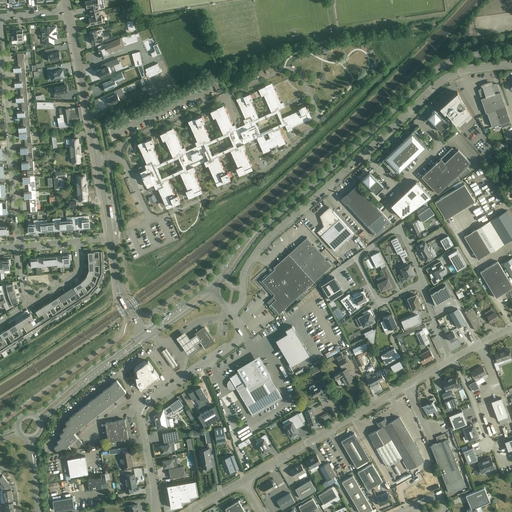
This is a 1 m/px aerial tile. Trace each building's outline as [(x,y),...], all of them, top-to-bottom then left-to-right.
[(103,0),(92,0),(86,1),(87,8),(89,8),(90,13),(100,11),(99,9),(105,8),(103,0)] [(101,16),(100,12),(100,11),(90,13),(91,18),(89,18),(91,25),(102,22),(102,23),(103,23),(101,16)] [(134,20),(127,22),(129,31),(136,30),(134,20)] [(41,28),(42,36),(42,40),(44,40),(45,45),(54,44),(54,39),(57,39),(56,30),(57,30),(57,27),(53,27),(41,28)] [(24,43),(23,32),(23,30),(17,30),(17,31),(11,32),(12,41),(18,40),(18,43),(24,43)] [(102,30),(90,32),(91,40),(92,44),(103,42),(103,41),(110,38),(109,34),(109,33),(102,34),(102,30)] [(125,36),(122,37),(125,46),(138,41),(136,37),(139,36),(138,33),(135,34),(125,37),(125,36)] [(105,44),(98,47),(99,50),(98,50),(102,59),(107,57),(106,54),(109,53),(126,46),(125,46),(122,37),(120,38),(105,44)] [(157,44),(153,46),(157,55),(161,54),(157,44)] [(55,48),(45,50),(46,55),(47,61),(49,61),(53,60),(53,61),(57,60),(57,59),(61,58),(59,51),(56,52),(55,48)] [(13,67),(14,73),(19,72),(25,72),(24,53),(17,54),(18,67),(13,67)] [(102,69),(98,71),(101,78),(113,73),(110,67),(118,64),(116,58),(103,64),(104,67),(102,68),(102,69)] [(158,63),(145,69),(149,78),(162,72),(158,63)] [(56,66),(47,68),(48,74),(51,73),(52,79),(65,77),(63,69),(56,70),(56,66)] [(27,87),(25,72),(19,72),(20,82),(15,82),(15,88),(20,87),(27,87)] [(111,80),(103,84),(106,91),(117,86),(115,82),(118,81),(120,80),(120,79),(124,77),(122,74),(111,79),(111,80)] [(216,90),(221,88),(215,76),(211,78),(216,90)] [(486,113),(488,113),(496,110),(501,124),(502,128),(511,124),(500,92),(497,83),(493,84),(493,83),(491,84),(489,84),(486,85),(486,84),(482,84),(482,87),(482,88),(478,90),(481,98),(481,99),(486,113)] [(66,85),(53,88),(55,99),(63,97),(62,93),(68,92),(67,90),(68,90),(67,86),(67,87),(66,85)] [(281,103),(273,86),(266,89),(265,86),(259,90),(262,96),(264,95),(272,113),(279,110),(285,107),(283,102),(281,103)] [(28,102),(27,87),(20,87),(21,97),(16,97),(16,103),(21,102),(28,102)] [(120,101),(118,96),(124,94),(121,88),(114,91),(116,94),(107,98),(109,101),(109,102),(109,104),(110,105),(111,105),(120,101)] [(457,92),(444,104),(444,105),(442,108),(459,127),(465,122),(465,121),(466,121),(467,122),(472,118),(457,92)] [(253,100),(250,94),(250,93),(243,96),(244,99),(238,102),(246,119),(243,120),(245,124),(259,118),(251,101),(253,100)] [(29,117),(28,102),(21,102),(22,112),(17,112),(18,118),(23,117),(29,117)] [(309,120),(306,113),(308,112),(305,105),(299,108),(300,111),(282,118),(285,125),(288,132),(293,130),(292,128),(309,120)] [(83,120),(81,107),(78,107),(77,107),(75,108),(75,109),(70,110),(69,109),(63,110),(63,108),(59,109),(61,118),(58,118),(59,128),(72,126),(71,121),(83,120)] [(225,107),(218,110),(217,108),(210,111),(214,118),(216,117),(223,134),(237,128),(235,124),(233,125),(225,107)] [(160,163),(147,169),(140,172),(147,187),(154,184),(167,178),(180,172),(194,166),(204,162),(218,156),(230,150),(244,144),(257,138),(279,128),(285,125),(282,118),(279,110),(272,113),(259,118),(245,124),(237,128),(223,134),(211,140),(197,146),(187,151),(173,157),(160,163)] [(449,125),(437,113),(435,110),(427,117),(441,132),(449,125)] [(501,124),(496,110),(488,113),(493,126),(492,127),(494,126),(495,127),(499,126),(498,125),(501,124)] [(205,122),(202,115),(195,118),(196,120),(190,123),(197,141),(195,142),(197,146),(211,140),(203,123),(205,122)] [(31,132),(29,117),(23,117),(23,127),(18,127),(19,132),(31,132)] [(279,146),(286,143),(279,128),(257,138),(264,153),(270,150),(269,148),(271,147),(278,144),(279,146)] [(429,144),(424,139),(415,129),(403,140),(404,141),(400,145),(398,146),(395,150),(394,149),(382,160),(396,175),(429,144)] [(174,130),(168,133),(167,131),(160,134),(163,141),(165,140),(173,157),(187,151),(185,147),(182,148),(174,130)] [(32,146),(31,132),(19,132),(19,138),(24,138),(25,147),(32,146)] [(80,144),(79,144),(78,138),(70,139),(71,147),(70,147),(70,151),(80,151),(80,144)] [(155,144),(152,138),(145,141),(146,143),(139,146),(147,163),(145,164),(147,169),(160,163),(152,145),(155,144)] [(245,170),(251,167),(252,167),(244,149),(246,148),(244,144),(230,150),(238,167),(236,168),(239,175),(246,172),(245,170)] [(33,161),(32,146),(25,147),(20,147),(21,153),(26,153),(26,162),(33,161)] [(436,163),(422,177),(438,194),(447,185),(449,186),(471,172),(467,167),(471,164),(459,150),(456,153),(452,148),(437,162),(437,161),(435,163),(436,163)] [(81,162),(80,157),(81,157),(80,151),(70,151),(70,155),(71,155),(72,159),(70,159),(69,159),(69,160),(69,162),(70,163),(71,163),(72,163),(81,162)] [(225,173),(218,156),(204,162),(206,166),(208,165),(216,183),(223,180),(224,182),(231,179),(228,172),(225,173)] [(34,176),(33,161),(26,162),(21,162),(22,168),(27,167),(28,177),(34,176)] [(195,192),(201,189),(193,172),(195,171),(194,166),(180,172),(188,190),(186,191),(189,197),(196,194),(195,192)] [(384,187),(375,178),(369,172),(362,179),(376,194),(384,187)] [(36,191),(34,176),(28,177),(23,177),(23,183),(28,182),(29,192),(36,191)] [(87,188),(87,184),(87,181),(86,181),(85,176),(77,177),(77,185),(77,189),(87,188)] [(175,196),(167,178),(154,184),(156,189),(158,188),(166,205),(172,202),(173,204),(180,201),(177,195),(175,196)] [(402,217),(431,197),(417,182),(417,181),(390,206),(391,207),(391,206),(402,217)] [(446,219),(475,201),(464,184),(435,202),(446,219)] [(383,213),(357,185),(342,199),(368,227),(383,213)] [(88,194),(87,188),(77,189),(77,193),(78,193),(79,201),(87,200),(87,194),(88,194)] [(37,211),(36,191),(29,192),(24,192),(25,198),(30,197),(31,212),(37,211)] [(418,224),(423,222),(435,214),(429,206),(418,214),(421,219),(417,221),(417,220),(408,224),(410,229),(411,229),(413,235),(417,233),(417,234),(421,233),(420,232),(421,231),(418,224)] [(354,234),(333,211),(330,207),(320,216),(328,230),(321,236),(335,251),(354,234)] [(511,218),(507,211),(490,221),(465,236),(479,259),(511,239),(511,218)] [(376,236),(391,223),(383,213),(368,227),(376,236)] [(79,216),(76,217),(77,229),(80,229),(83,229),(90,229),(91,229),(91,228),(92,228),(92,227),(93,227),(93,226),(93,225),(92,225),(92,224),(91,224),(91,223),(90,223),(89,223),(89,219),(89,216),(83,216),(79,216)] [(77,229),(76,217),(71,217),(72,220),(66,221),(67,231),(74,230),(74,229),(77,229)] [(58,231),(57,218),(53,219),(53,222),(48,222),(48,232),(55,232),(55,231),(58,231)] [(67,231),(66,221),(61,221),(61,218),(57,218),(58,231),(61,230),(61,231),(67,231)] [(39,232),(38,221),(38,220),(34,220),(34,224),(28,224),(29,228),(27,228),(28,234),(36,233),(39,232)] [(48,232),(48,222),(47,220),(38,221),(39,232),(42,232),(42,233),(48,232)] [(9,236),(8,230),(7,230),(6,226),(0,226),(0,235),(0,236),(1,236),(9,236)] [(448,236),(439,241),(445,251),(454,246),(448,236)] [(276,300),(269,306),(271,305),(279,314),(314,282),(332,265),(328,260),(325,260),(325,258),(314,245),(312,245),(312,243),(307,237),(289,254),(274,268),(275,269),(262,281),(275,295),(273,297),(276,300)] [(405,265),(400,267),(401,269),(399,270),(403,276),(399,277),(402,283),(414,277),(413,275),(415,274),(413,270),(412,267),(412,268),(410,264),(408,265),(407,263),(406,264),(403,258),(407,256),(405,250),(403,251),(397,238),(391,241),(398,255),(399,254),(405,265)] [(422,256),(426,262),(434,257),(431,252),(430,252),(427,248),(428,247),(425,242),(417,247),(420,252),(421,252),(423,256),(422,256)] [(457,249),(448,255),(457,271),(466,266),(457,249)] [(95,258),(94,252),(88,253),(89,262),(104,261),(104,251),(98,252),(99,258),(95,258)] [(376,267),(380,266),(385,263),(379,252),(371,256),(376,267)] [(63,256),(60,256),(61,267),(64,267),(64,265),(70,264),(70,260),(72,260),(71,254),(63,255),(63,256)] [(61,267),(60,256),(57,256),(57,255),(50,256),(51,266),(57,265),(58,268),(61,267)] [(51,266),(50,256),(44,256),(44,257),(41,258),(42,270),(46,270),(46,266),(51,266)] [(42,270),(41,258),(38,258),(38,257),(29,258),(30,263),(32,263),(32,267),(39,267),(39,269),(37,269),(37,275),(42,274),(42,270)] [(511,257),(503,263),(511,277),(511,257)] [(0,261),(0,265),(1,273),(5,273),(5,270),(10,269),(9,265),(11,265),(10,259),(2,260),(3,261),(0,261)] [(104,261),(89,262),(89,270),(104,274),(104,261)] [(441,261),(428,269),(430,272),(429,273),(433,279),(432,280),(434,284),(438,282),(438,281),(442,278),(439,273),(445,269),(441,261)] [(511,288),(511,284),(498,261),(480,272),(496,298),(509,290),(511,288)] [(397,287),(386,266),(382,269),(385,275),(383,276),(385,280),(378,283),(379,285),(378,286),(380,290),(381,289),(381,291),(387,288),(388,290),(391,288),(392,290),(397,287)] [(104,274),(89,270),(86,277),(99,286),(104,274)] [(99,286),(86,277),(81,283),(91,296),(99,286)] [(334,277),(321,285),(331,301),(344,293),(334,277)] [(91,296),(81,283),(74,287),(77,292),(81,289),(84,294),(80,297),(83,301),(91,296)] [(3,294),(15,290),(14,286),(13,286),(13,284),(2,285),(3,294)] [(445,285),(431,293),(435,306),(452,296),(445,285)] [(77,292),(74,287),(66,292),(69,297),(74,294),(76,298),(72,301),(75,306),(83,301),(80,297),(77,292)] [(15,290),(3,294),(5,300),(6,301),(17,296),(15,292),(15,293),(14,290),(15,290)] [(358,293),(358,292),(352,295),(354,298),(353,299),(349,294),(343,298),(349,306),(347,307),(349,310),(349,311),(350,311),(351,313),(349,314),(350,314),(360,307),(359,306),(369,301),(367,297),(366,297),(364,295),(366,294),(364,291),(358,293)] [(464,296),(462,291),(457,294),(460,301),(466,298),(471,295),(470,293),(464,296)] [(72,301),(69,297),(66,292),(58,297),(62,302),(66,299),(69,303),(64,306),(67,311),(75,306),(72,301)] [(416,295),(408,298),(415,315),(401,321),(405,329),(421,322),(418,314),(416,309),(421,307),(416,295)] [(17,296),(6,301),(5,300),(2,301),(3,304),(6,302),(9,308),(19,302),(18,298),(17,299),(16,297),(17,296)] [(64,306),(62,302),(58,297),(50,302),(54,307),(59,304),(62,309),(57,312),(59,316),(67,311),(64,306)] [(59,316),(57,312),(54,307),(50,302),(42,307),(46,312),(50,310),(54,317),(50,319),(52,321),(59,316)] [(52,321),(50,319),(46,312),(42,307),(36,311),(39,316),(42,314),(45,318),(39,322),(42,327),(52,321)] [(475,330),(483,326),(472,307),(465,312),(465,313),(475,330),(474,330),(475,330)] [(359,317),(355,319),(360,328),(363,326),(370,323),(370,324),(375,322),(374,321),(372,316),(371,315),(374,313),(371,308),(362,312),(364,315),(359,317)] [(457,309),(450,313),(458,328),(466,323),(457,309)] [(495,312),(492,313),(487,316),(491,323),(499,318),(495,312)] [(30,314),(24,319),(33,333),(42,327),(39,322),(33,326),(31,322),(34,320),(30,314)] [(384,321),(381,322),(384,331),(397,325),(392,314),(383,318),(384,321)] [(33,333),(24,319),(16,324),(19,329),(23,326),(28,333),(24,336),(25,338),(33,333)] [(24,336),(19,329),(16,324),(8,329),(12,334),(17,331),(20,335),(15,338),(17,343),(25,338),(24,336)] [(401,337),(426,327),(425,324),(396,336),(397,338),(401,337)] [(310,355),(292,326),(285,330),(287,333),(276,340),(291,366),(310,355)] [(451,342),(457,338),(452,330),(449,332),(446,326),(443,328),(451,342)] [(214,342),(214,341),(213,340),(204,328),(195,334),(204,346),(205,348),(214,342)] [(15,338),(12,334),(8,329),(0,334),(4,339),(8,336),(12,343),(8,346),(10,348),(17,343),(15,338)] [(186,329),(177,335),(189,352),(198,346),(196,343),(203,339),(198,331),(191,336),(186,329)] [(373,330),(365,334),(367,337),(372,348),(374,347),(376,329),(373,330)] [(423,329),(415,333),(422,346),(430,343),(423,329)] [(10,348),(8,346),(4,339),(0,334),(0,333),(0,341),(3,345),(0,346),(0,350),(2,353),(10,348)] [(365,344),(353,350),(355,355),(368,349),(365,344)] [(394,348),(381,356),(386,365),(399,357),(394,348)] [(494,354),(497,362),(511,357),(508,349),(494,354)] [(422,362),(423,364),(434,358),(430,350),(418,356),(419,358),(418,359),(417,360),(419,363),(420,363),(422,362)] [(167,351),(162,353),(171,371),(176,368),(167,351)] [(345,384),(353,380),(350,375),(349,375),(348,373),(349,372),(347,369),(346,369),(345,366),(347,365),(342,355),(337,358),(342,368),(343,370),(334,376),(336,381),(342,378),(345,384)] [(359,362),(363,369),(366,368),(362,361),(360,356),(359,355),(356,356),(359,362)] [(159,376),(148,361),(147,359),(136,366),(135,368),(134,370),(135,376),(133,377),(136,377),(137,383),(142,389),(147,385),(159,376)] [(282,398),(269,375),(267,373),(263,375),(254,360),(229,378),(230,377),(231,380),(230,381),(228,383),(228,384),(228,385),(228,386),(229,386),(229,387),(230,388),(231,388),(232,389),(233,389),(234,389),(234,388),(235,388),(236,387),(253,416),(282,398)] [(399,360),(387,367),(392,376),(404,369),(399,360)] [(473,376),(476,381),(483,377),(484,379),(488,377),(487,375),(486,373),(482,366),(471,372),(472,375),(472,376),(473,376)] [(380,382),(385,379),(380,372),(375,374),(373,371),(374,370),(372,367),(368,369),(370,373),(372,377),(374,377),(375,379),(377,378),(380,382)] [(372,386),(380,382),(377,378),(375,379),(374,377),(372,377),(370,373),(366,375),(368,378),(367,378),(372,386)] [(450,379),(442,382),(446,393),(442,394),(448,408),(458,404),(452,390),(452,391),(451,388),(459,385),(455,376),(450,378),(450,379)] [(60,435),(63,438),(58,442),(57,441),(59,443),(54,447),(57,451),(71,449),(78,448),(85,446),(78,438),(74,433),(79,429),(83,426),(88,422),(93,418),(98,415),(103,411),(107,407),(112,404),(117,400),(121,396),(126,392),(117,380),(112,384),(108,388),(102,392),(93,399),(88,403),(84,406),(79,410),(70,418),(70,419),(66,423),(68,426),(64,429),(63,429),(65,431),(60,435)] [(473,392),(480,388),(478,384),(476,381),(469,385),(473,392)] [(323,396),(324,396),(328,394),(325,388),(325,389),(324,387),(323,386),(322,385),(321,385),(320,386),(317,387),(316,385),(314,384),(310,387),(310,388),(311,390),(310,391),(311,392),(310,392),(309,394),(310,395),(312,396),(313,395),(314,397),(321,393),(323,396)] [(201,387),(189,394),(193,401),(195,400),(199,406),(198,407),(200,411),(208,407),(206,403),(209,401),(201,387)] [(434,397),(429,400),(430,403),(423,407),(427,415),(434,411),(438,417),(443,415),(437,405),(435,403),(437,402),(434,397)] [(491,402),(498,420),(508,416),(501,398),(491,402)] [(179,399),(155,416),(157,428),(174,425),(172,418),(169,419),(168,419),(166,417),(173,412),(175,413),(185,406),(179,399)] [(215,405),(198,415),(205,426),(220,417),(215,405)] [(305,411),(310,425),(317,422),(312,409),(305,411)] [(190,410),(187,411),(192,421),(195,419),(190,410)] [(467,424),(462,410),(449,416),(454,429),(467,424)] [(296,428),(304,423),(298,413),(294,416),(295,418),(291,420),(292,421),(285,425),(291,436),(292,436),(293,436),(297,434),(297,433),(298,432),(297,429),(296,428)] [(402,457),(409,469),(425,460),(409,434),(400,417),(388,424),(386,419),(377,424),(380,429),(369,435),(386,465),(402,457)] [(125,420),(115,421),(105,423),(109,441),(128,438),(125,420)] [(478,437),(473,424),(462,429),(465,436),(468,436),(469,440),(478,437)] [(223,427),(214,428),(217,443),(226,442),(223,427)] [(162,433),(164,441),(165,445),(163,445),(160,446),(162,453),(167,452),(168,453),(175,451),(173,442),(179,441),(177,431),(171,432),(162,433)] [(354,433),(347,437),(341,441),(356,467),(370,460),(354,433)] [(267,443),(270,442),(266,434),(262,436),(264,439),(257,443),(259,445),(258,446),(260,450),(261,450),(263,452),(264,452),(264,453),(270,450),(269,449),(270,449),(267,443)] [(438,442),(431,446),(445,483),(462,477),(447,439),(446,439),(444,434),(437,437),(438,442)] [(473,447),(463,451),(468,464),(478,460),(473,447)] [(209,449),(199,451),(202,469),(213,467),(209,449)] [(121,451),(124,468),(133,466),(130,450),(121,451)] [(233,455),(221,459),(227,474),(227,473),(226,471),(238,467),(239,469),(233,455)] [(321,463),(317,455),(314,457),(306,461),(310,469),(311,471),(313,471),(315,470),(315,469),(314,467),(321,463)] [(67,459),(60,460),(64,478),(71,477),(89,474),(88,470),(95,468),(93,459),(86,460),(86,456),(67,459)] [(178,467),(176,457),(169,459),(163,460),(164,468),(168,467),(169,467),(170,469),(169,469),(170,479),(186,476),(184,466),(178,467)] [(484,469),(485,471),(490,469),(491,470),(496,468),(495,464),(493,465),(490,457),(481,460),(482,462),(478,463),(481,470),(484,469)] [(328,463),(323,466),(320,468),(327,481),(336,476),(328,463)] [(301,464),(290,470),(295,478),(305,472),(301,464)] [(358,472),(368,490),(383,481),(372,464),(358,472)] [(135,474),(125,476),(127,488),(125,489),(126,493),(134,492),(133,488),(137,487),(135,474)] [(364,511),(372,508),(372,509),(373,509),(353,476),(342,482),(359,511),(364,511)] [(106,477),(83,481),(85,491),(107,487),(106,477)] [(9,483),(6,479),(0,483),(0,485),(3,489),(10,486),(9,484),(9,483)] [(310,480),(295,489),(301,499),(316,490),(310,480)] [(196,481),(167,486),(171,508),(183,506),(182,502),(191,500),(190,497),(198,496),(196,481)] [(275,488),(271,481),(263,487),(267,493),(275,488)] [(11,489),(10,486),(3,489),(4,495),(12,494),(11,489)] [(339,500),(332,487),(319,495),(324,504),(327,502),(329,506),(339,500)] [(484,488),(466,495),(472,509),(467,511),(478,511),(477,507),(490,501),(484,488)] [(387,492),(376,497),(380,506),(383,505),(383,504),(390,501),(390,499),(391,497),(391,496),(389,494),(388,494),(387,492)] [(295,502),(290,493),(277,501),(282,510),(295,502)] [(13,499),(12,494),(4,495),(5,503),(13,502),(12,499),(13,499)] [(73,497),(53,500),(55,511),(75,507),(73,497)] [(313,499),(299,507),(301,511),(309,511),(318,507),(313,499)] [(245,511),(239,500),(225,508),(227,511),(245,511)]
